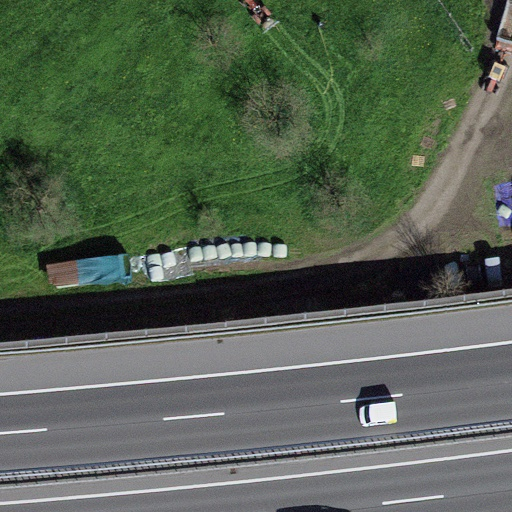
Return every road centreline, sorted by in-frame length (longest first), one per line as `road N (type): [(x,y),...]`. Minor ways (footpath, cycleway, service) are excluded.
road 1 (motorway): [(511,379),(0,431)]
road 2 (motorway): [(329,511),(511,489)]
